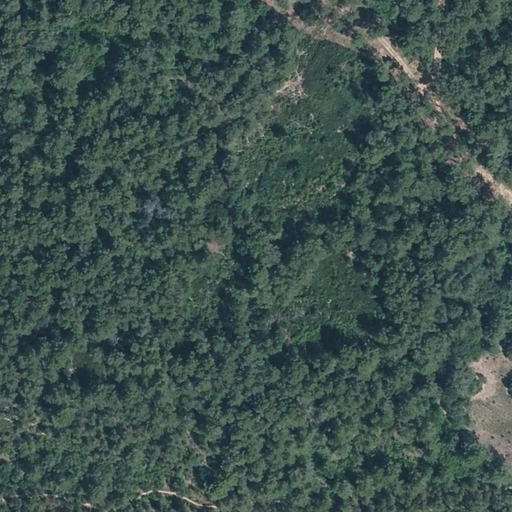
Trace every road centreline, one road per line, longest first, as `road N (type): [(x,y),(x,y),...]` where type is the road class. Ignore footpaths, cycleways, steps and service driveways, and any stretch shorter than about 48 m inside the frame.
road 1 (track): [(296,511),(269,500),(202,505),(159,491),(109,511)]
road 2 (track): [(329,0),(385,43),(434,110)]
road 3 (track): [(434,110),(511,204)]
